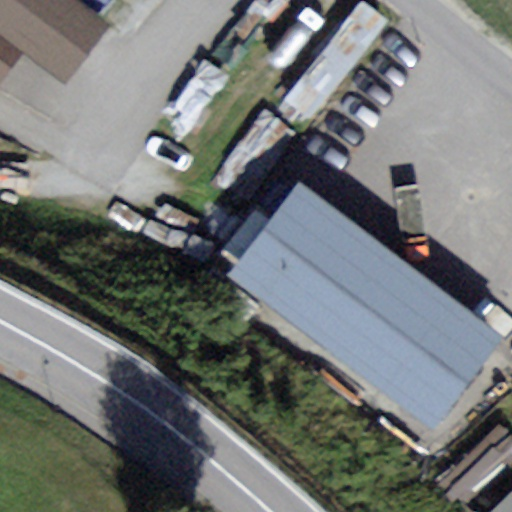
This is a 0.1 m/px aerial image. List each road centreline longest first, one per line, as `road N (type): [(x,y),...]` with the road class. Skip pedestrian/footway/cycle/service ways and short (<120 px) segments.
road 1 (tertiary): [(267,511),(115,390),(0,322)]
road 2 (unknown): [(199,0),(94,128)]
